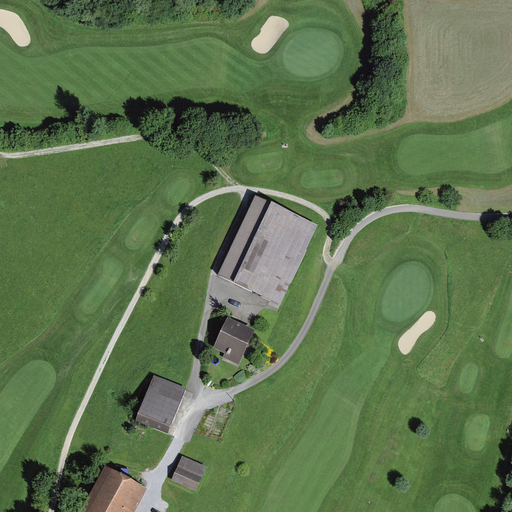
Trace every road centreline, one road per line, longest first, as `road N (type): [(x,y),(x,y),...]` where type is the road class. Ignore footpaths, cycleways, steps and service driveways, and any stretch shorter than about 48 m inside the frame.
road 1 (track): [(239,188),(191,207),(162,249),(71,431),(52,511)]
road 2 (track): [(239,188),(172,131),(0,154)]
road 3 (track): [(208,401),(196,378),(199,356),(213,277),(245,205),(239,188)]
road 4 (track): [(239,188),(285,195),(324,214),(333,268)]
